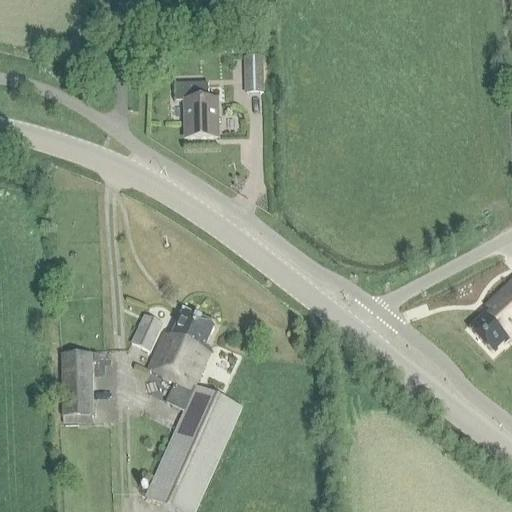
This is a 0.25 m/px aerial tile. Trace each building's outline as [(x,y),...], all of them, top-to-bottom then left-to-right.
[(243,59),(244,96),(263,95),(263,59),(243,59)] [(174,87),(174,104),(184,104),(184,127),(186,127),(187,142),(216,141),(216,127),(218,127),(217,102),(208,103),(208,86),(174,87)] [(491,271),(455,292),(460,301),(497,279),(491,271)] [(489,313),(468,331),(491,356),(503,345),(504,346),(509,342),(510,343),(511,340),(511,283),(485,308),(489,313)] [(146,500),(173,511),(195,511),(241,411),(193,389),(211,351),(205,348),(215,328),(183,313),(171,338),(165,336),(147,374),(175,386),(166,406),(184,414),(146,500)] [(143,318),(130,346),(150,355),(162,327),(143,318)] [(61,358),(62,419),(93,419),(92,356),(61,358)]
